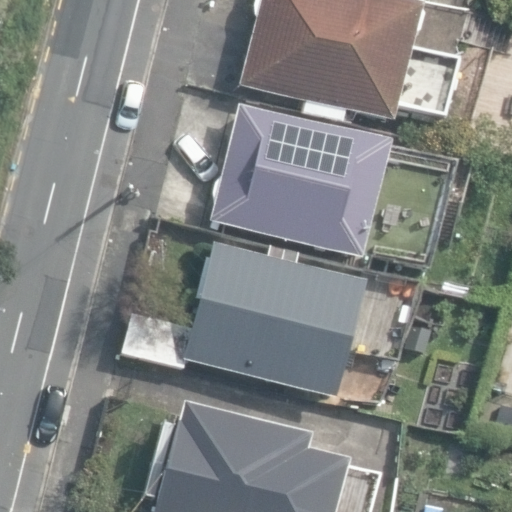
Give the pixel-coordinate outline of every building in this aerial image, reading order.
[(392,0),(391,2),(383,0),(253,0),(253,1),(251,8),(251,14),(255,19),(237,89),(303,106),(301,116),(339,125),(342,115),(387,126),(391,108),(443,121),(457,63),(406,51),(417,9),(411,7),(412,3),(398,0),(392,0)] [(210,224),(360,261),(388,145),(238,108),(221,178),(213,186),(211,195),(214,202),(210,224)] [(181,362),(334,401),(365,283),(211,244),(189,332),(181,362)] [(122,354),(179,369),(181,362),(189,332),(132,317),(122,354)] [(153,511),(333,511),(350,462),(308,452),(312,436),(184,405),(181,422),(176,421),(153,511)]
